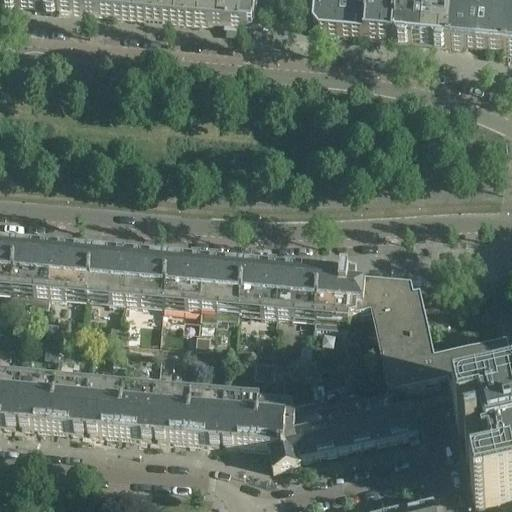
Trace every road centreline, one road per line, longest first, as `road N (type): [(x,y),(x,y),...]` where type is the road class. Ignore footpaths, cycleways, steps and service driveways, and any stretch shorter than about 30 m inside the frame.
road 1 (tertiary): [(0,214),(251,236),(511,228)]
road 2 (tertiary): [(277,75),(0,48)]
road 3 (residential): [(244,511),(237,497),(211,484),(0,466)]
road 4 (tertiary): [(511,133),(366,86),(277,75)]
road 5 (residential): [(250,511),(440,472)]
road 6 (residential): [(440,472),(430,413),(511,394)]
